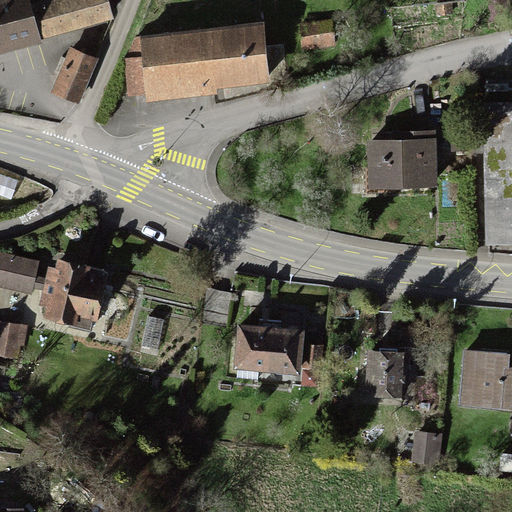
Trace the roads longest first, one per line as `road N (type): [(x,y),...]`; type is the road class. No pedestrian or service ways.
road 1 (primary): [(175,205),(363,264),(511,280)]
road 2 (residential): [(194,132),(376,77),(511,47)]
road 3 (residential): [(59,157),(133,0)]
